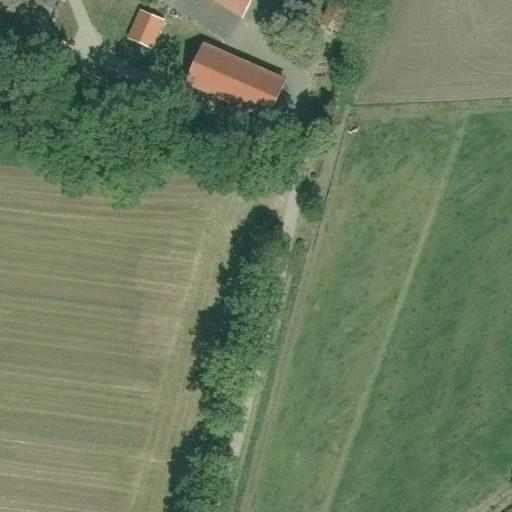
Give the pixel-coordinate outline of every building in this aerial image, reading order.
[(61,0),(0,0),(0,29),(41,48),(61,0)] [(201,0),(242,24),(255,0),(201,0)] [(338,34),(355,0),(329,0),(317,24),(338,34)] [(139,16),(127,43),(152,54),(164,26),(139,16)] [(288,86),(204,52),(188,90),(272,125),(288,86)]
